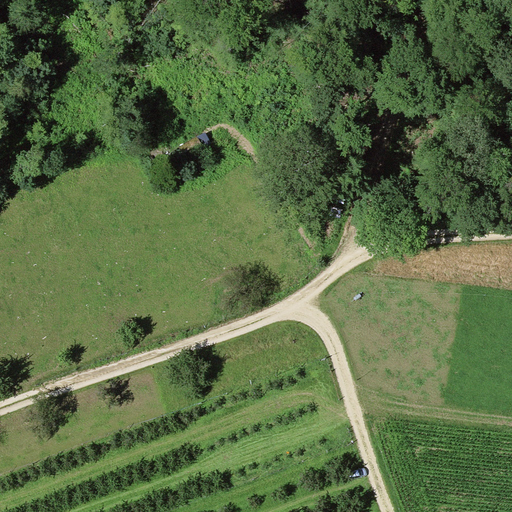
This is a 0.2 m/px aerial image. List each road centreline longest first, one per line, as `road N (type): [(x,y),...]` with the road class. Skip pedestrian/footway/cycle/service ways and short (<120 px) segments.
road 1 (track): [(449,0),(393,95),(375,152),(374,251),(276,315),(176,357),(0,411)]
road 2 (track): [(300,299),(336,350),(391,511)]
road 3 (track): [(511,233),(374,251)]
